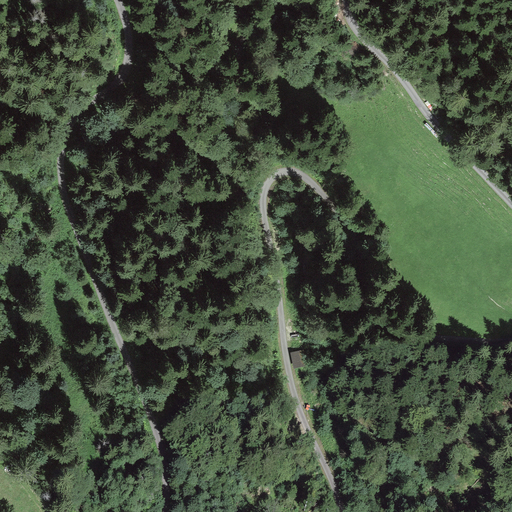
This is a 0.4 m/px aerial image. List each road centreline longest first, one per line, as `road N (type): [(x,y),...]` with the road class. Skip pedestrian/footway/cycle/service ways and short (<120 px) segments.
road 1 (track): [(342,511),(285,359),(262,199),(270,178),(290,172),(308,180),(351,230),(376,319),(435,338),(511,341)]
road 2 (track): [(165,511),(156,426),(61,170),(70,122),(129,66),(119,0)]
road 3 (track): [(346,0),(352,26),(511,204)]
